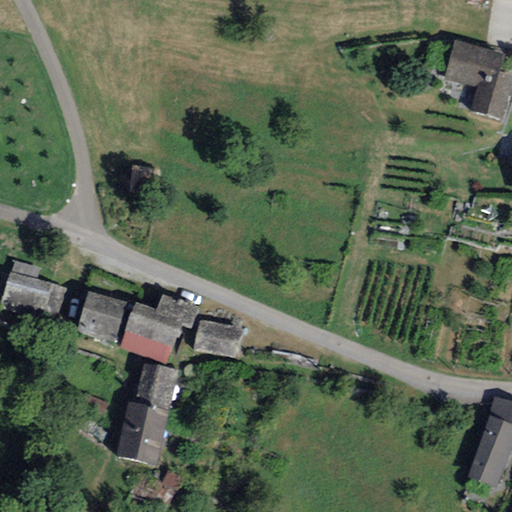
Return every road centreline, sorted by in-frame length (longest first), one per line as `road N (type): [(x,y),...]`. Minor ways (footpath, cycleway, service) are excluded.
road 1 (residential): [(85,244),(327,347),(459,388),(511,392)]
road 2 (track): [(85,244),(70,354),(98,414),(76,511)]
road 3 (residential): [(85,244),(82,156),(22,0)]
